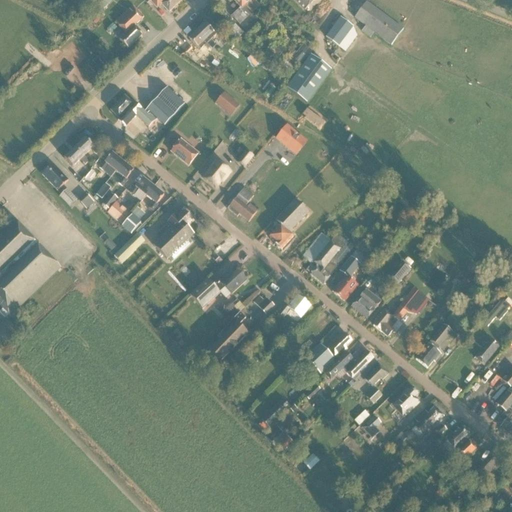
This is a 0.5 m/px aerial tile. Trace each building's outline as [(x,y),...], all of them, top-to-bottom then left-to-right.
[(116,0),(107,0),(100,7),(104,12),(117,0),(116,0)] [(150,0),(149,1),(157,9),(161,5),(169,13),(182,0),(150,0)] [(232,0),(240,9),(231,17),(239,26),(250,15),(251,17),(254,15),(252,14),(259,7),(252,0),(232,0)] [(295,0),(305,10),(315,0),(295,0)] [(391,47),(404,30),(366,2),(353,19),(391,47)] [(125,33),(118,40),(128,50),(142,36),(134,27),(143,18),(132,6),(115,23),(125,33)] [(250,15),(239,26),(249,35),(259,24),(251,17),(250,15)] [(338,48),(339,48),(353,28),(340,18),(325,38),(338,48)] [(189,39),(200,50),(206,44),(212,50),(215,47),(210,41),(216,35),(205,24),(189,39)] [(270,47),(266,43),(258,51),(262,55),(270,47)] [(303,55),(307,49),(304,46),(296,55),(295,54),(291,60),(292,61),(288,65),(292,68),(296,63),(300,66),(306,58),(303,55)] [(96,76),(110,64),(102,55),(88,67),(96,76)] [(252,56),(247,60),(254,68),(259,64),(252,56)] [(330,72),(311,57),(287,90),(307,104),(330,72)] [(269,99),(276,89),(271,86),(264,95),(269,99)] [(215,104),(230,117),(239,106),(224,93),(215,104)] [(152,95),(144,103),(162,118),(169,110),(152,95)] [(133,105),(124,97),(111,111),(119,119),(118,121),(125,128),(137,116),(149,128),(156,121),(150,115),(148,116),(134,103),(133,105)] [(83,158),(84,157),(91,151),(97,155),(100,151),(94,147),(93,148),(85,139),(75,149),(83,158)] [(181,140),(171,153),(189,167),(198,155),(181,140)] [(89,162),(84,157),(83,158),(75,149),(64,159),(72,168),(80,160),(85,165),(89,162)] [(236,162),(244,168),(254,156),(246,150),(236,162)] [(116,172),(123,163),(112,155),(105,163),(104,162),(99,169),(103,172),(108,166),(116,172)] [(204,179),(216,189),(225,178),(226,179),(231,173),(217,161),(212,167),(213,168),(204,179)] [(123,163),(116,172),(123,178),(118,184),(122,187),(128,181),(127,180),(133,172),(123,163)] [(42,176),(57,192),(68,181),(53,165),(42,176)] [(85,173),(90,176),(94,169),(89,166),(85,173)] [(146,197),(153,188),(143,179),(136,187),(135,187),(130,193),(134,196),(138,191),(146,197)] [(153,188),(146,197),(153,203),(149,209),(153,212),(158,205),(157,205),(164,196),(153,188)] [(254,196),(244,189),(227,210),(237,218),(239,215),(249,223),(258,211),(248,204),(254,196)] [(59,197),(69,207),(77,200),(67,190),(59,197)] [(102,200),(106,194),(101,190),(96,196),(102,200)] [(78,201),(86,209),(93,203),(85,194),(78,201)] [(117,199),(111,194),(101,207),(107,213),(117,199)] [(308,213),(296,201),(277,221),(281,225),(269,238),(276,244),(275,244),(276,245),(276,246),(276,247),(276,248),(277,249),(278,249),(279,250),(280,250),(280,249),(281,250),(293,237),(289,233),(308,213)] [(129,216),(125,212),(126,211),(122,208),(121,209),(115,204),(108,214),(121,225),(129,216)] [(193,222),(184,212),(177,218),(175,216),(168,223),(173,229),(154,247),(166,259),(193,234),(187,227),(193,222)] [(140,225),(131,217),(122,227),(131,236),(140,225)] [(60,269),(13,220),(0,232),(0,307),(9,317),(60,269)] [(141,234),(117,257),(125,265),(149,243),(141,234)] [(328,241),(320,235),(303,256),(313,264),(315,265),(317,266),(318,267),(311,276),(323,286),(330,277),(353,249),(337,235),(330,243),(329,242),(328,241)] [(106,246),(111,252),(115,248),(116,247),(112,242),(109,239),(104,244),(106,246)] [(384,259),(389,252),(381,245),(375,252),(384,259)] [(344,302),(357,286),(353,283),(355,280),(351,277),(367,258),(357,250),(339,272),(346,277),(333,294),(344,302)] [(388,277),(397,284),(410,269),(400,261),(388,277)] [(225,289),(231,295),(246,281),(236,271),(222,285),(220,283),(214,289),(214,288),(208,281),(190,298),(203,311),(220,295),(219,294),(225,289)] [(414,320),(429,301),(413,289),(398,308),(399,308),(392,317),(383,310),(375,320),(377,322),(373,326),(381,332),(388,338),(393,331),(391,329),(397,321),(399,323),(407,314),(414,320)] [(351,308),(367,320),(374,311),(381,302),(366,290),(359,299),(351,308)] [(263,301),(259,297),(253,303),(266,315),(274,306),(266,298),(263,301)] [(311,308),(297,297),(287,309),(284,306),(278,314),(284,319),(287,315),(297,323),(301,320),(311,308)] [(234,308),(230,303),(223,309),(227,314),(234,308)] [(213,347),(208,352),(220,363),(248,335),(238,326),(246,319),(240,313),(210,343),(213,347)] [(446,323),(456,331),(465,321),(455,313),(446,323)] [(278,329),(283,324),(277,319),(273,324),(278,329)] [(428,335),(437,324),(433,321),(424,332),(428,335)] [(280,345),(289,336),(296,329),(291,324),(275,340),(280,345)] [(452,335),(450,334),(442,327),(416,360),(427,369),(435,360),(436,361),(441,355),(436,351),(439,348),(440,349),(452,335)] [(502,340),(508,345),(511,341),(511,332),(510,331),(502,340)] [(352,342),(344,334),(338,341),(337,340),(329,347),(332,350),(329,354),(320,345),(305,359),(321,375),(347,350),(345,348),(352,342)] [(499,347),(490,340),(474,358),(484,366),(499,347)] [(367,365),(373,359),(366,352),(358,360),(356,358),(352,363),(350,362),(352,360),(346,354),(336,363),(324,375),(330,381),(344,367),(348,371),(345,373),(354,382),(368,367),(367,365)] [(383,380),(388,375),(378,364),(371,372),(364,379),(372,387),(381,379),(383,380)] [(511,371),(503,382),(510,388),(511,386),(511,371)] [(305,397),(308,401),(320,390),(316,387),(305,397)] [(389,405),(403,419),(419,404),(415,399),(419,394),(412,387),(407,391),(405,389),(389,405)] [(365,397),(373,405),(381,396),(374,389),(365,397)] [(511,404),(511,396),(507,392),(497,405),(506,412),(500,419),(505,423),(500,428),(511,437),(511,413),(508,410),(511,404)] [(283,397),(262,418),(271,428),(293,407),(283,397)] [(444,417),(434,406),(427,413),(425,412),(419,418),(420,420),(413,427),(415,429),(412,432),(417,438),(421,435),(437,421),(438,422),(444,417)] [(359,427),(369,417),(365,412),(354,422),(359,427)] [(381,424),(374,417),(361,429),(372,440),(379,433),(375,429),(381,424)] [(447,431),(442,426),(435,432),(440,437),(447,431)] [(282,433),(276,427),(269,434),(275,440),(282,433)] [(445,439),(464,460),(476,449),(465,438),(469,434),(463,428),(460,431),(457,428),(445,439)] [(277,446),(283,452),(293,443),(287,437),(277,446)] [(423,458),(416,450),(407,458),(415,466),(423,458)] [(312,454),(304,463),(310,469),(319,461),(312,454)] [(495,454),(477,473),(486,481),(504,462),(495,454)] [(510,500),(511,496),(511,492),(506,488),(502,493),(510,500)]
